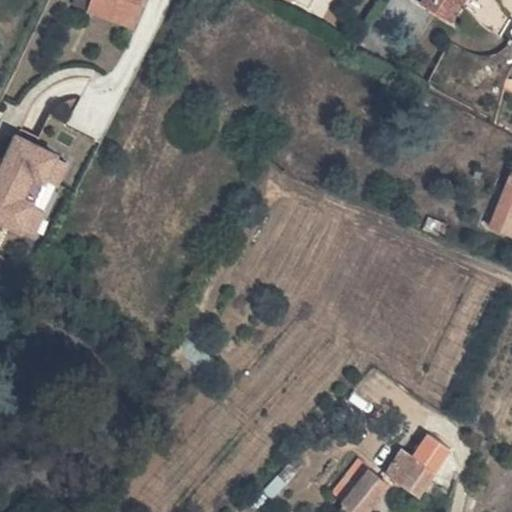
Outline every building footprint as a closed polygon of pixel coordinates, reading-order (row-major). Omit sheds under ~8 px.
[(142,0),(96,0),(93,9),(135,23),(142,0)] [(422,0),(453,18),(465,0),(422,0)] [(38,177),(50,182),(65,151),(20,130),(8,157),(0,153),(0,217),(27,230),(41,199),(30,194),(38,177)] [(511,183),(496,221),(511,228),(511,183)] [(455,446),(433,431),(418,453),(405,445),(389,469),(424,493),(455,446)] [(365,511),(391,477),(364,457),(337,488),(348,496),(344,503),(355,511),(365,511)]
